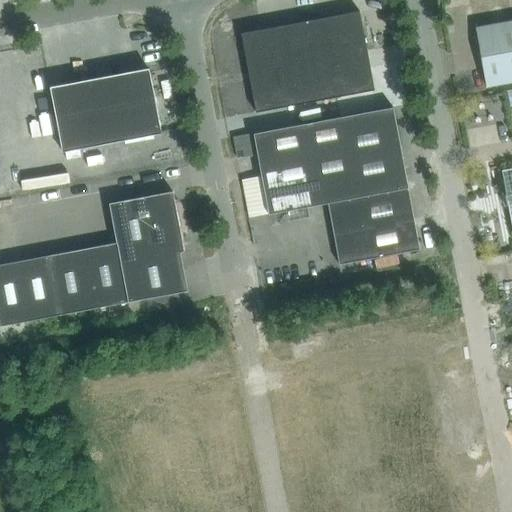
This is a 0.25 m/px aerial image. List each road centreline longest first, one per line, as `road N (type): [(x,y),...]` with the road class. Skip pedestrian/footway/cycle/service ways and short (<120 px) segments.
road 1 (unclassified): [(183,0),(280,511)]
road 2 (unclassified): [(421,0),(510,511)]
road 3 (unknown): [(214,166),(22,203)]
road 4 (unclassified): [(136,0),(0,25)]
